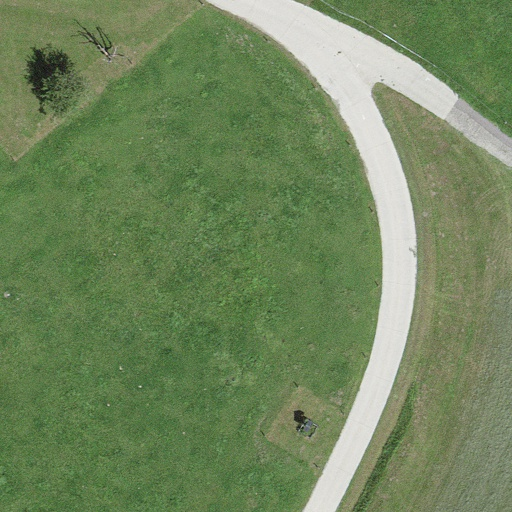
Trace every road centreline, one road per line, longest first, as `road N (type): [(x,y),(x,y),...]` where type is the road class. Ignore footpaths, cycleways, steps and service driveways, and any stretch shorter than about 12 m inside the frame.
road 1 (track): [(239,0),(320,42),(358,108),(393,196),(401,273),(388,348),(320,511)]
road 2 (track): [(511,155),(414,84),(320,42)]
